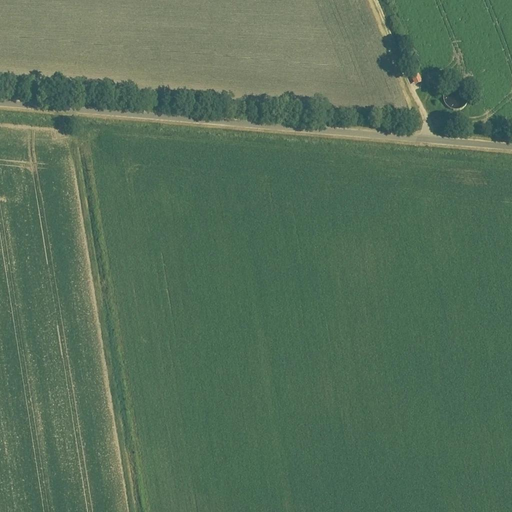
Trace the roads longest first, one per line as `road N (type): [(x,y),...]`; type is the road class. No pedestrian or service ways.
road 1 (unclassified): [(511,147),(0,102)]
road 2 (track): [(422,138),(426,118),(377,0)]
